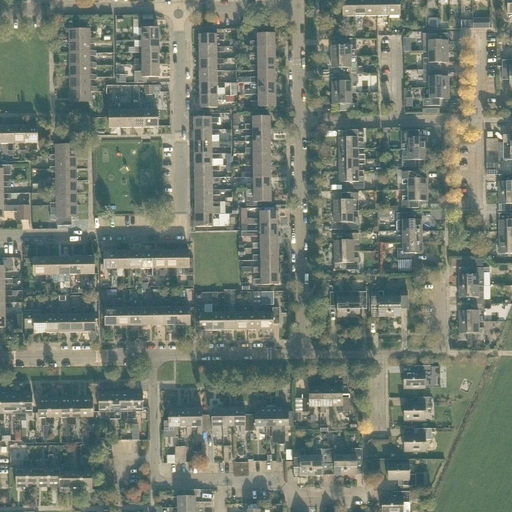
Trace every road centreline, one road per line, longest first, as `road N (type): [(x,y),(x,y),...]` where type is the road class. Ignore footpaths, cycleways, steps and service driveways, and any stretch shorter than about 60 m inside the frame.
road 1 (residential): [(0,236),(182,233),(178,8)]
road 2 (residential): [(365,497),(304,498),(274,483),(227,479),(154,482),(152,355)]
road 3 (unclassified): [(302,353),(299,121)]
road 4 (residential): [(0,10),(178,8)]
road 5 (unclassified): [(0,357),(152,355)]
road 6 (unclassified): [(152,355),(302,353)]
road 7 (residential): [(178,8),(298,6)]
